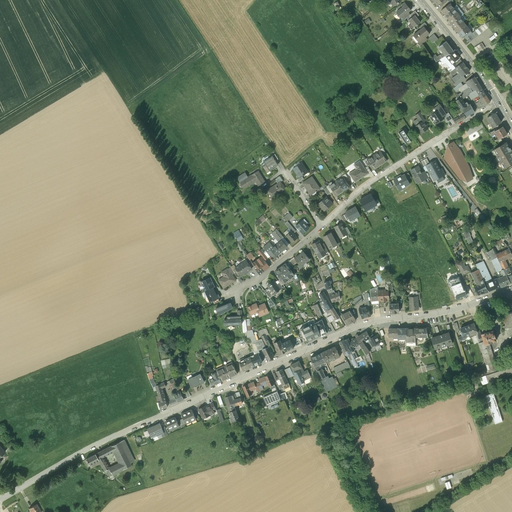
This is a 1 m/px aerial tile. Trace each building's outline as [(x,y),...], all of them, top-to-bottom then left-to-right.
[(411,10),(405,2),(401,5),(403,7),(400,9),(396,12),(401,18),(402,18),(407,14),(411,10)] [(444,8),(441,10),(445,15),(453,8),(450,3),(444,8)] [(453,8),(445,15),(448,19),(457,12),(453,8)] [(461,17),(457,12),(448,19),(452,23),(460,17),(461,17)] [(415,16),(415,15),(412,17),(408,20),(411,24),(409,26),(411,29),(420,22),(415,16)] [(452,23),(451,24),(455,28),(463,22),(460,17),(452,23)] [(455,28),(458,33),(467,26),(463,22),(455,28)] [(467,26),(458,33),(462,37),(463,36),(470,31),(470,30),(473,28),(469,24),(467,26)] [(424,27),(421,29),(413,36),(418,42),(419,42),(424,38),(430,34),(424,27)] [(434,34),(429,38),(433,43),(438,39),(434,34)] [(446,41),(439,47),(441,49),(439,51),(442,54),(435,58),(434,57),(433,58),(436,62),(453,51),(446,41)] [(453,51),(440,59),(441,60),(442,61),(445,63),(446,62),(449,66),(459,58),(453,51)] [(456,67),(449,72),(452,75),(456,71),(456,70),(459,73),(452,78),(455,83),(458,81),(458,80),(463,76),(470,71),(463,62),(456,67)] [(463,76),(458,80),(458,81),(455,83),(454,84),(456,86),(461,83),(466,79),(463,76)] [(478,83),(474,77),(465,82),(469,88),(473,92),(476,90),(478,94),(483,91),(478,83)] [(461,83),(453,88),(456,92),(463,86),(461,83)] [(469,88),(458,95),(456,93),(455,94),(458,99),(460,98),(461,97),(462,99),(469,95),(469,94),(473,92),(469,88)] [(473,92),(469,94),(469,95),(472,99),(479,95),(478,94),(476,90),(473,92)] [(481,98),(478,100),(478,101),(479,101),(480,103),(482,107),(490,102),(486,95),(481,98)] [(467,107),(460,98),(458,99),(456,101),(458,104),(462,110),(467,107)] [(467,107),(462,110),(467,116),(469,115),(473,113),(474,112),(470,105),(467,107)] [(444,118),(439,110),(430,116),(433,121),(435,120),(436,123),(444,118)] [(420,112),(415,115),(417,118),(418,118),(421,122),(423,121),(425,120),(422,115),(420,112)] [(501,123),(495,113),(487,118),(493,128),(501,123)] [(463,114),(458,117),(453,120),(456,123),(465,117),(463,114)] [(421,122),(416,126),(421,133),(428,129),(426,126),(428,125),(425,120),(423,121),(421,122)] [(503,127),(495,131),(494,130),(489,133),(491,136),(495,133),(499,139),(500,138),(507,134),(503,127)] [(413,139),(406,128),(398,133),(405,144),(408,142),(408,144),(411,142),(410,141),(413,139)] [(460,151),(453,142),(449,145),(448,147),(451,152),(448,153),(448,152),(446,153),(445,158),(461,178),(464,177),(467,181),(472,178),(469,167),(466,162),(465,163),(461,155),(462,155),(460,151)] [(509,148),(506,143),(494,150),(494,151),(492,151),(495,155),(496,154),(502,164),(500,164),(503,168),(504,167),(504,168),(511,163),(511,152),(511,153),(511,151),(511,150),(510,148),(509,148)] [(384,156),(380,151),(374,155),(380,165),(387,160),(384,156)] [(374,155),(367,159),(367,160),(370,165),(374,169),(380,165),(374,155)] [(272,156),(264,161),(266,165),(262,167),(266,173),(273,169),(273,168),(278,165),(272,156)] [(365,168),(360,161),(355,164),(358,168),(349,174),(355,182),(362,177),(368,173),(365,168)] [(435,161),(426,166),(434,181),(445,175),(441,169),(440,170),(435,161)] [(302,163),(293,168),(299,178),(302,176),(305,175),(303,173),(307,171),(302,163)] [(418,166),(410,170),(417,183),(421,182),(420,181),(424,178),(425,179),(422,173),(421,173),(420,171),(421,171),(418,166)] [(265,182),(258,171),(252,175),(240,182),(243,187),(252,182),(251,181),(255,179),(259,186),(265,182)] [(405,174),(398,178),(397,177),(393,179),(399,190),(402,188),(403,189),(406,187),(405,186),(410,184),(408,180),(405,174)] [(312,177),(303,183),(306,188),(311,194),(320,189),(312,177)] [(346,182),(343,177),(337,181),(343,191),(350,187),(346,182)] [(277,183),(267,190),(270,194),(273,193),(276,197),(286,190),(280,182),(280,181),(277,183)] [(343,191),(337,181),(330,186),(333,191),(336,195),(343,191)] [(371,194),(360,200),(366,210),(377,205),(371,194)] [(332,203),(326,197),(318,204),(324,211),(332,203)] [(355,206),(346,212),(351,221),(360,215),(355,206)] [(289,212),(284,217),(287,221),(293,217),(289,212)] [(258,219),(261,223),(267,218),(264,214),(258,219)] [(287,221),(285,223),(291,231),(292,231),(294,233),(296,231),(287,221)] [(302,221),(296,226),(302,234),(309,228),(305,224),(302,221)] [(344,228),(341,223),(334,227),(340,236),(347,232),(344,228)] [(240,229),(234,232),(238,241),(244,238),(240,229)] [(283,237),(276,229),(274,231),(277,234),(281,239),(283,237)] [(511,240),(503,229),(497,234),(501,239),(508,249),(511,253),(511,240)] [(294,233),(292,231),(291,231),(289,233),(287,230),(284,233),(292,242),(297,238),(294,233)] [(331,233),(324,237),(330,248),(337,244),(334,239),(331,233)] [(281,239),(277,234),(274,237),(276,239),(279,242),(276,244),(282,251),(288,246),(281,239)] [(508,249),(501,239),(496,242),(502,252),(508,249)] [(321,244),(319,240),(312,244),(318,257),(326,253),(321,244)] [(282,251),(276,244),(273,247),(269,242),(263,247),(271,256),(275,253),(277,255),(282,251)] [(496,254),(493,248),(488,252),(492,260),(497,257),(496,254)] [(268,258),(261,249),(258,252),(261,256),(264,260),(265,260),(268,258)] [(496,254),(497,257),(503,270),(506,275),(511,273),(505,259),(510,257),(511,255),(511,253),(508,249),(502,252),(496,254)] [(309,259),(304,252),(295,258),(298,262),(299,264),(298,265),(300,268),(304,265),(303,264),(309,259)] [(261,256),(252,263),(260,274),(269,267),(265,260),(264,260),(261,256)] [(294,257),(290,260),(293,265),(298,262),(295,258),(294,257)] [(497,257),(492,260),(491,260),(497,273),(499,272),(499,271),(503,270),(497,257)] [(246,261),(235,268),(236,268),(241,276),(251,269),(246,261)] [(462,261),(457,264),(463,275),(470,271),(467,266),(465,267),(462,261)] [(290,267),(287,263),(286,263),(280,268),(288,280),(292,277),(291,276),(294,274),(289,268),(290,267)] [(491,279),(484,263),(477,266),(478,269),(484,282),(491,279)] [(288,280),(280,268),(275,271),(280,278),(281,279),(284,283),(288,280)] [(230,273),(227,269),(222,272),(225,276),(219,280),(224,287),(235,280),(232,275),(231,273),(230,273)] [(478,269),(470,273),(477,286),(484,282),(478,269)] [(506,275),(503,270),(499,271),(499,272),(501,277),(497,278),(501,287),(510,283),(506,275)] [(210,277),(201,281),(200,284),(203,285),(204,288),(203,290),(204,292),(205,291),(213,287),(215,287),(210,277)] [(450,281),(456,298),(467,294),(466,292),(465,290),(464,291),(461,283),(459,277),(450,281)] [(497,278),(486,283),(489,291),(501,286),(497,278)] [(280,288),(274,280),(268,285),(269,287),(274,293),(280,288)] [(333,290),(329,281),(324,282),(328,292),(333,290)] [(488,291),(484,282),(477,286),(474,287),(478,295),(488,291)] [(213,287),(205,291),(210,302),(213,301),(219,298),(220,297),(218,294),(216,294),(213,287)] [(269,287),(264,291),(270,298),(275,294),(274,293),(269,287)] [(370,289),(371,301),(379,300),(378,291),(377,287),(370,289)] [(339,292),(335,293),(334,290),(333,290),(328,292),(332,302),(340,299),(339,292)] [(385,290),(378,291),(379,300),(389,299),(388,293),(388,290),(385,290)] [(333,307),(323,292),(319,294),(322,299),(329,309),(333,307)] [(361,295),(353,299),(355,304),(359,303),(358,302),(362,301),(361,295)] [(414,296),(412,296),(411,297),(409,297),(410,310),(418,309),(417,300),(417,297),(415,297),(414,296)] [(216,307),(216,308),(219,314),(232,307),(230,302),(225,304),(216,307)] [(256,303),(252,305),(252,306),(248,307),(251,314),(258,311),(260,316),(268,312),(265,303),(260,305),(258,306),(256,303)] [(319,303),(314,305),(318,316),(324,313),(319,303)] [(392,304),(390,304),(390,313),(399,312),(398,303),(392,304)] [(366,306),(359,308),(359,310),(358,310),(360,317),(361,317),(362,318),(371,316),(369,312),(368,306),(366,306)] [(339,317),(333,307),(329,309),(331,312),(332,315),(335,320),(339,317)] [(350,310),(342,314),(347,325),(356,320),(350,310)] [(511,312),(502,315),(505,325),(503,326),(504,330),(506,329),(510,339),(511,338),(511,312)] [(238,315),(227,316),(228,319),(224,319),(225,325),(242,324),(241,318),(241,315),(238,315)] [(282,317),(277,319),(279,325),(285,322),(282,317)] [(465,326),(474,323),(472,317),(463,320),(465,326)] [(322,320),(316,323),(319,330),(324,328),(325,327),(322,320)] [(311,323),(299,329),(305,342),(326,332),(324,328),(319,330),(316,323),(312,324),(311,323)] [(474,323),(467,326),(470,335),(477,333),(477,330),(474,323)] [(467,326),(460,328),(463,335),(464,338),(465,337),(470,335),(467,326)] [(398,328),(388,329),(389,337),(393,337),(393,339),(398,339),(398,328)] [(406,342),(406,328),(398,328),(398,339),(398,342),(406,342)] [(415,328),(406,328),(406,342),(415,342),(415,337),(415,328)] [(426,328),(415,328),(415,337),(428,337),(426,328)] [(493,330),(486,333),(486,332),(481,334),(484,341),(481,342),(479,343),(488,370),(479,373),(482,385),(483,384),(491,381),(492,382),(501,378),(511,374),(511,363),(497,369),(489,342),(496,340),(493,330)] [(370,338),(366,331),(358,337),(361,340),(364,339),(365,341),(368,339),(372,348),(375,347),(374,345),(370,339),(370,338)] [(449,333),(446,334),(443,334),(446,345),(452,344),(449,333)] [(271,346),(266,334),(261,336),(261,338),(262,339),(263,340),(266,347),(266,348),(269,347),(271,346)] [(443,334),(440,335),(440,336),(437,337),(441,347),(446,345),(443,334)] [(370,338),(370,339),(374,345),(378,343),(376,338),(377,337),(376,335),(370,338)] [(437,337),(434,338),(434,337),(431,338),(435,349),(441,347),(437,337)] [(350,342),(348,338),(345,340),(349,349),(351,352),(351,353),(353,357),(357,356),(354,350),(357,349),(358,349),(361,348),(359,344),(356,346),(352,341),(350,342)] [(355,339),(353,338),(351,340),(352,341),(356,346),(359,344),(355,339)] [(262,339),(252,342),(253,351),(259,350),(263,349),(263,348),(266,347),(263,340),(262,339)] [(290,339),(282,343),(286,351),(294,347),(292,342),(290,339)] [(300,339),(292,342),(294,347),(302,344),(300,339)] [(246,340),(233,346),(236,352),(248,346),(246,340)] [(282,343),(280,340),(274,343),(279,354),(286,351),(282,343)] [(348,349),(344,340),(339,342),(343,349),(346,355),(351,353),(351,352),(349,349),(348,349)] [(369,352),(363,342),(359,344),(361,348),(365,355),(369,352)] [(335,346),(321,353),(325,362),(326,363),(340,357),(335,346)] [(269,347),(266,348),(266,347),(263,348),(263,349),(265,352),(264,352),(266,357),(268,360),(274,357),(272,353),(271,351),(269,347)] [(259,350),(253,351),(253,352),(255,351),(256,357),(252,358),(254,366),(263,362),(261,356),(259,351),(259,350)] [(321,353),(310,358),(312,362),(317,371),(320,370),(318,365),(325,362),(321,353)] [(360,371),(351,353),(346,355),(348,359),(351,358),(354,364),(352,364),(357,373),(360,371)] [(250,357),(243,360),(243,361),(240,363),(243,371),(254,366),(250,357)] [(299,361),(290,365),(293,372),(298,369),(299,369),(303,377),(309,374),(307,370),(304,372),(299,361)] [(347,361),(333,368),(336,373),(350,367),(347,361)] [(317,371),(312,362),(309,363),(312,368),(313,368),(317,376),(318,375),(317,371)] [(233,364),(225,367),(229,377),(237,374),(233,364)] [(225,367),(217,371),(217,372),(221,381),(229,377),(225,367)] [(282,369),(276,372),(279,377),(279,378),(285,376),(282,369)] [(293,372),(299,384),(304,382),(304,381),(302,377),(298,369),(293,372)] [(327,380),(322,369),(320,370),(317,371),(318,375),(323,385),(326,392),(331,389),(328,383),(331,382),(329,379),(327,380)] [(217,372),(208,376),(210,380),(209,380),(209,382),(211,382),(212,385),(221,381),(217,372)] [(200,374),(188,379),(192,388),(196,386),(204,382),(200,374)] [(270,375),(265,377),(259,380),(260,383),(262,386),(268,383),(269,386),(274,384),(270,375)] [(285,376),(279,378),(280,379),(282,384),(284,388),(285,389),(290,387),(288,383),(285,376)] [(164,382),(155,386),(157,390),(162,388),(166,386),(164,382)] [(253,382),(247,385),(243,387),(247,396),(252,394),(250,391),(256,389),(256,388),(255,385),(253,382)] [(277,391),(263,397),(267,406),(280,400),(277,391)] [(180,392),(174,395),(176,399),(170,401),(169,402),(170,405),(184,399),(180,392)] [(487,394),(495,423),(502,421),(494,392),(487,394)] [(235,394),(225,398),(228,407),(235,405),(235,406),(243,403),(241,398),(237,399),(236,394),(235,394)] [(160,402),(158,403),(160,410),(167,407),(166,400),(160,402)] [(213,404),(206,407),(205,406),(198,409),(203,419),(210,416),(210,415),(215,413),(213,410),(216,409),(213,404)] [(235,405),(228,407),(231,415),(237,413),(235,406),(235,405)] [(194,414),(192,410),(186,412),(191,422),(196,419),(194,414)] [(191,422),(186,412),(181,414),(183,419),(186,424),(191,422)] [(237,413),(231,415),(232,418),(229,419),(230,423),(239,419),(237,413)] [(175,418),(165,422),(168,427),(170,431),(179,427),(175,418)] [(159,424),(147,430),(151,439),(161,434),(164,433),(162,428),(159,424)] [(124,440),(99,453),(101,456),(114,450),(117,456),(104,462),(100,464),(105,472),(107,471),(110,477),(132,466),(127,457),(131,455),(124,440)] [(99,453),(86,460),(89,465),(91,464),(93,468),(100,464),(104,462),(101,456),(99,453)] [(462,471),(464,477),(473,474),(471,469),(462,471)]
